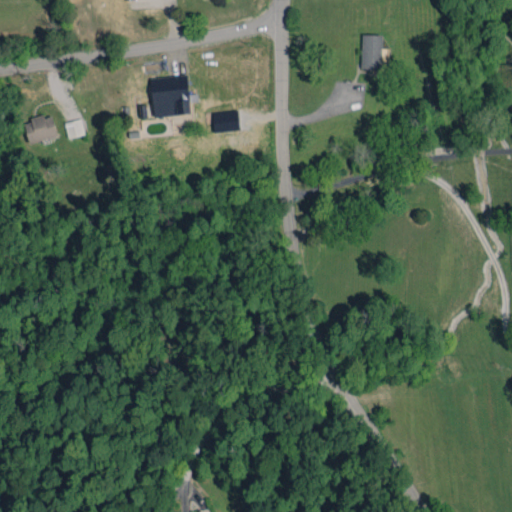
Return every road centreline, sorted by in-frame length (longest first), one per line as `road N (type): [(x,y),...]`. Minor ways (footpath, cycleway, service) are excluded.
road 1 (tertiary): [(419,511),(308,316),(285,172),(281,0)]
road 2 (tertiary): [(281,22),(0,70)]
